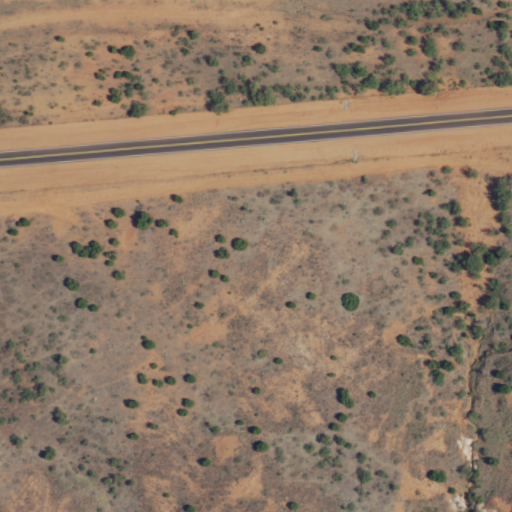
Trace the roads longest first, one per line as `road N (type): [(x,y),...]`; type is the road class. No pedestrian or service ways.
road 1 (secondary): [(511,115),(0,159)]
road 2 (residential): [(511,202),(0,238)]
